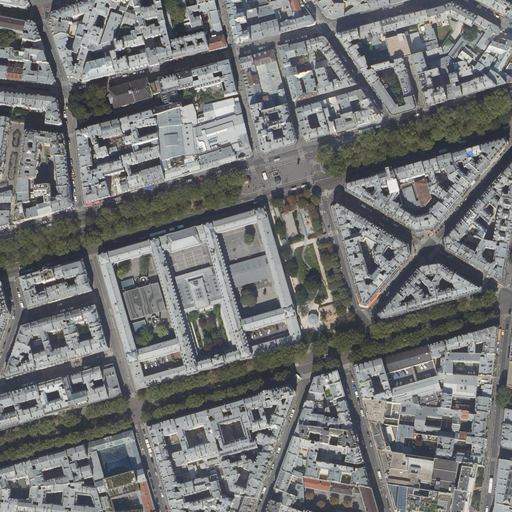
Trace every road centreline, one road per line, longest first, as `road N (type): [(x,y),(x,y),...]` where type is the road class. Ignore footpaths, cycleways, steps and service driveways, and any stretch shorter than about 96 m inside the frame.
road 1 (residential): [(65,93),(324,28)]
road 2 (primary): [(86,251),(320,185)]
road 3 (primary): [(311,147),(79,215)]
road 4 (primary): [(329,181),(511,130)]
road 5 (residential): [(135,416),(307,362)]
road 6 (residential): [(307,362),(133,406)]
road 7 (residential): [(340,352),(387,511)]
road 8 (residential): [(307,362),(259,511)]
road 9 (residential): [(493,452),(510,298)]
road 10 (residential): [(379,340),(497,312),(510,298)]
road 11 (residential): [(0,454),(135,416)]
road 12 (residential): [(133,406),(0,444)]
road 13 (residential): [(510,298),(379,340)]
road 14 (residential): [(511,150),(427,247)]
road 15 (residential): [(360,324),(324,201)]
road 16 (primary): [(511,89),(392,125)]
road 17 (residential): [(0,388),(117,354)]
